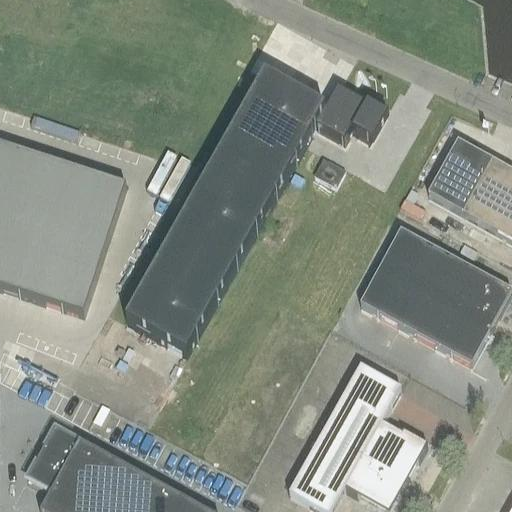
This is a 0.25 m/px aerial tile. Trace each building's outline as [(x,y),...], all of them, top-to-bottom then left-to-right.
[(65,0),(0,0),(0,84),(160,134),(190,38),(65,0)] [(265,82),(127,325),(126,328),(186,362),(316,133),(344,149),(351,136),(369,147),(384,121),(366,111),(365,112),(337,96),(325,116),(265,82)] [(511,178),(458,148),(428,202),(511,248),(511,178)] [(0,149),(0,293),(83,321),(126,192),(0,149)] [(511,297),(401,237),(360,312),(471,373),(511,297)] [(360,500),(380,511),(389,511),(399,495),(404,497),(410,485),(406,482),(414,467),(418,467),(427,451),(403,438),(402,440),(382,429),(401,396),(360,373),(289,501),(307,511),(335,511),(345,496),(356,502),(360,500)] [(193,511),(137,481),(55,436),(27,486),(52,499),(44,511),(193,511)]
